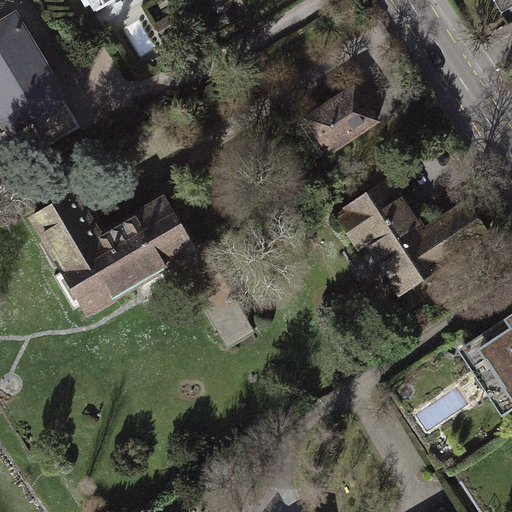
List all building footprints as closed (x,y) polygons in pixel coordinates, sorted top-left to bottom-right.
[(128,0),(82,0),(95,20),(128,0)] [(511,0),(489,0),(504,24),(511,19),(511,0)] [(13,13),(0,21),(0,139),(2,142),(67,103),(13,13)] [(354,85),(301,120),(327,159),(380,123),(354,85)] [(82,127),(67,103),(2,142),(18,165),(82,127)] [(389,178),(335,213),(392,300),(489,237),(465,199),(421,227),(389,178)] [(74,194),(22,226),(83,327),(178,270),(213,328),(235,315),(162,194),(97,233),(74,194)] [(511,312),(456,351),(502,418),(511,410),(511,312)] [(228,349),(254,338),(244,316),(218,327),(228,349)]
